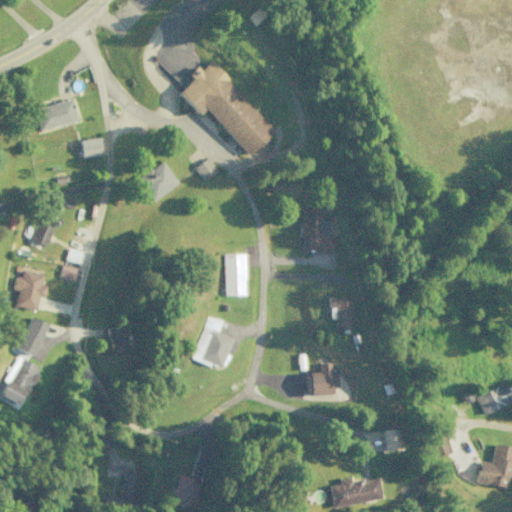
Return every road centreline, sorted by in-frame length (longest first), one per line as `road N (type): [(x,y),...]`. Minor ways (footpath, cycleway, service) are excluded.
road 1 (residential): [(71,24),(127,108),(188,129),(224,158),(260,240),(246,391),(178,430)]
road 2 (residential): [(178,430),(158,434),(112,410),(71,330),(104,181),(101,75)]
